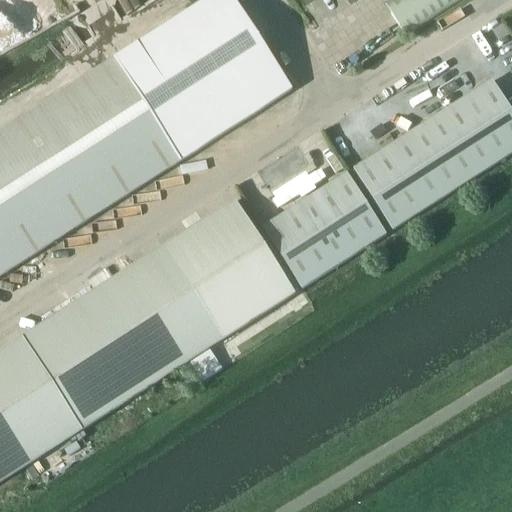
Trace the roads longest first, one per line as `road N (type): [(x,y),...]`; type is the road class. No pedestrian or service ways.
road 1 (unclassified): [(0,319),(333,105)]
road 2 (unclassified): [(282,511),(511,371)]
road 3 (unclassified): [(333,105),(492,0)]
road 4 (unclassified): [(266,0),(333,105)]
